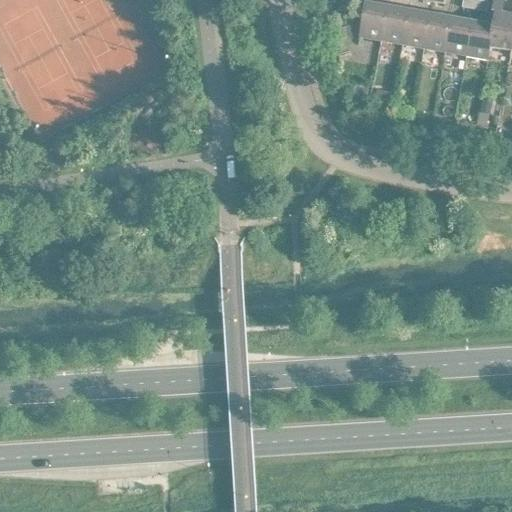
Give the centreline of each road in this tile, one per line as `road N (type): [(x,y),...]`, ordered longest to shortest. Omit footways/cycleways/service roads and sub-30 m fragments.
road 1 (secondary): [(511,356),(0,388)]
road 2 (secondary): [(0,452),(511,421)]
road 3 (unclassified): [(287,0),(316,125),(342,150),(511,180)]
